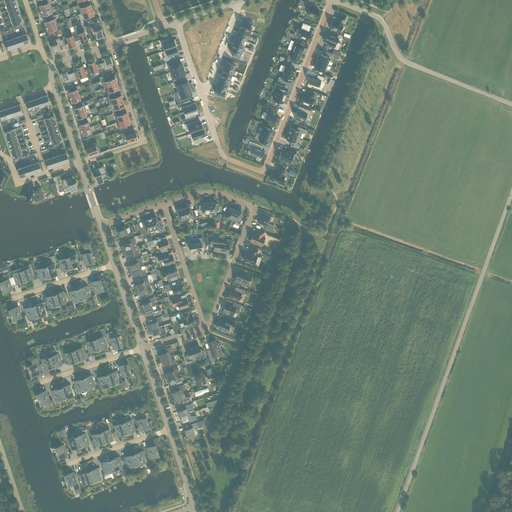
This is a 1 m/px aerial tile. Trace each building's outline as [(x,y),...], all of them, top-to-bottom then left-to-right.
[(47,0),(45,0),(41,2),(42,4),(39,5),(41,11),(51,7),(50,2),(48,2),(47,0)] [(302,0),(299,0),(298,5),(308,9),(307,13),(310,14),(310,15),(313,16),(313,15),(317,17),(319,10),(311,7),(312,4),(302,0)] [(16,2),(6,5),(7,9),(4,10),(5,12),(8,11),(8,10),(17,7),(16,2)] [(81,10),(82,13),(92,10),(91,7),(90,4),(82,7),(81,4),(78,5),(79,11),(81,10)] [(8,11),(9,15),(6,15),(7,17),(9,16),(10,16),(9,16),(19,12),(17,7),(8,10),(8,11)] [(53,12),(51,7),(41,11),(43,16),(46,15),(47,18),(52,16),(51,13),(53,12)] [(439,9),(436,17),(441,19),(444,11),(439,9)] [(93,12),(92,10),(82,13),(83,16),(82,17),(83,22),(89,20),(88,17),(94,15),(93,12)] [(444,11),(441,19),(446,21),(449,13),(444,11)] [(11,20),(8,21),(5,22),(6,23),(11,22),(11,21),(21,17),(19,12),(9,16),(10,16),(9,16),(11,20)] [(449,13),(446,21),(451,23),(454,15),(449,13)] [(347,17),(339,14),(337,19),(337,21),(332,20),(330,27),(333,28),(332,29),(336,31),(336,29),(340,31),(343,23),(345,23),(347,17)] [(454,15),(451,23),(456,25),(459,17),(454,15)] [(52,16),(47,18),(47,21),(45,22),(46,27),(57,23),(55,19),(55,18),(53,19),(52,16)] [(22,23),(21,17),(11,21),(11,22),(13,26),(22,23)] [(459,17),(456,25),(461,27),(464,19),(459,17)] [(240,27),(251,31),(250,31),(253,23),(247,21),(246,23),(242,22),(240,27)] [(470,21),(466,29),(471,31),(475,23),(470,21)] [(311,25),(303,22),(301,28),(300,28),(297,35),(308,39),(310,32),(307,31),(308,29),(310,25),(311,26),(311,25)] [(57,23),(46,27),(48,32),(51,31),(52,34),(58,32),(57,29),(55,24),(57,24),(57,23)] [(475,23),(471,31),(476,33),(480,25),(475,23)] [(98,25),(94,26),(90,28),(93,35),(96,34),(97,38),(99,37),(101,37),(101,36),(103,36),(102,32),(101,29),(101,28),(100,29),(98,24),(98,25)] [(480,25),(476,33),(481,35),(485,27),(480,25)] [(238,32),(249,36),(251,31),(240,27),(238,32)] [(485,27),(481,35),(486,37),(490,29),(485,27)] [(490,29),(486,37),(491,39),(495,31),(490,29)] [(81,32),(80,30),(75,32),(77,38),(80,37),(80,39),(82,43),(84,42),(86,42),(88,41),(86,37),(86,35),(84,31),(81,32)] [(76,45),(74,41),(74,39),(77,38),(75,32),(69,34),(70,36),(66,37),(67,41),(68,43),(69,47),(71,46),(72,47),(74,46),(73,46),(76,45)] [(236,37),(247,41),(249,36),(238,32),(236,37)] [(338,38),(327,33),(324,40),(327,41),(325,45),(334,49),(335,45),(336,45),(338,38)] [(29,43),(26,34),(21,36),(24,44),(29,43)] [(24,44),(21,36),(16,37),(19,46),(24,44)] [(16,37),(11,39),(14,48),(19,46),(16,37)] [(234,42),(245,47),(245,46),(243,45),(245,41),(247,42),(247,41),(236,37),(235,42),(234,42)] [(59,38),(57,39),(51,41),(51,40),(52,45),(51,45),(52,46),(51,46),(52,48),(54,52),(56,52),(58,51),(60,50),(59,47),(65,45),(63,39),(60,40),(59,38)] [(170,42),(169,38),(160,41),(164,51),(176,47),(174,41),(170,42)] [(14,48),(11,39),(5,41),(8,50),(14,48)] [(304,44),(295,40),(291,50),(302,55),(304,49),(302,48),(304,44)] [(232,47),(243,52),(245,47),(234,42),(232,47)] [(438,50),(435,58),(443,61),(447,50),(440,47),(441,45),(438,43),(435,49),(438,50)] [(178,53),(176,47),(163,51),(165,57),(163,58),(164,62),(175,58),(174,55),(178,53)] [(232,56),(239,59),(242,51),(243,52),(232,47),(230,53),(233,54),(232,56)] [(302,55),(291,50),(288,56),(288,55),(286,60),(296,64),(297,60),(299,60),(302,55)] [(330,58),(319,54),(316,60),(327,65),(330,58)] [(105,62),(101,63),(99,64),(101,69),(104,68),(105,70),(112,68),(113,68),(111,64),(113,63),(112,62),(112,60),(111,60),(110,56),(108,57),(108,56),(106,57),(104,58),(105,62)] [(479,66),(476,74),(482,77),(483,74),(484,74),(486,70),(485,70),(487,65),(483,64),(484,61),(479,59),(477,65),(479,66)] [(183,68),(181,62),(178,63),(177,60),(167,63),(170,72),(183,68)] [(327,65),(316,60),(314,67),(325,72),(327,65)] [(89,67),(90,69),(87,70),(89,76),(95,74),(94,72),(98,71),(96,67),(96,65),(94,61),(92,62),(90,62),(90,63),(88,63),(90,67),(89,67)] [(224,67),(234,71),(233,70),(235,65),(236,66),(237,63),(232,61),(231,63),(227,62),(225,67),(224,67)] [(292,65),(285,62),(284,66),(285,66),(283,72),(293,76),(296,70),(291,68),(292,65)] [(89,76),(87,70),(84,71),(84,69),(83,69),(82,65),(80,66),(78,66),(78,67),(76,67),(77,71),(78,73),(80,79),(89,76)] [(222,72),(232,76),(234,71),(224,67),(222,72)] [(183,78),(182,75),(185,74),(183,68),(170,72),(173,81),(183,78)] [(62,72),(60,72),(62,77),(62,79),(63,79),(63,80),(64,79),(65,84),(66,84),(66,83),(77,80),(74,72),(68,74),(67,70),(65,71),(64,71),(62,72)] [(221,77),(231,81),(232,81),(233,82),(235,77),(232,76),(222,72),(223,72),(221,77)] [(293,76),(283,72),(281,78),(279,77),(278,81),(285,83),(286,80),(291,82),(293,76)] [(325,77),(318,75),(317,78),(310,76),(308,83),(318,87),(321,80),(323,81),(325,77)] [(219,82),(229,86),(231,81),(221,77),(219,82)] [(106,84),(107,87),(117,83),(116,81),(115,78),(109,80),(109,78),(103,80),(104,84),(106,84)] [(184,80),(176,82),(179,92),(190,88),(188,82),(185,83),(184,80)] [(216,87),(227,91),(228,91),(226,91),(228,88),(229,88),(229,86),(219,82),(217,87),(216,87)] [(106,90),(108,96),(114,94),(113,91),(119,89),(118,86),(117,83),(107,87),(108,90),(106,90)] [(282,86),(276,84),(273,90),(276,91),(275,94),(285,97),(287,92),(281,89),(282,86)] [(70,88),(71,91),(68,92),(70,97),(79,94),(77,89),(76,86),(70,88)] [(218,97),(224,99),(227,91),(216,87),(214,92),(219,94),(218,97)] [(179,92),(175,93),(178,102),(189,98),(188,95),(192,94),(190,88),(179,92)] [(314,93),(308,90),(306,95),(303,94),(301,101),(311,105),(314,98),(312,98),(314,93)] [(79,94),(70,97),(72,103),(75,102),(76,104),(81,103),(80,100),(81,100),(80,99),(79,94)] [(112,101),(113,104),(123,101),(122,98),(121,95),(115,97),(114,94),(108,96),(110,101),(112,101)] [(285,97),(275,94),(274,96),(271,95),(269,101),(275,103),(276,101),(283,103),(285,97)] [(47,95),(41,97),(44,106),(45,109),(48,108),(47,105),(50,104),(47,95)] [(41,97),(36,99),(39,107),(44,106),(41,97)] [(39,107),(36,99),(31,100),(34,109),(39,107)] [(34,109),(31,100),(26,102),(29,111),(34,109)] [(196,108),(194,103),(195,102),(190,104),(189,100),(176,104),(178,108),(182,107),(183,112),(196,108)] [(466,106),(464,111),(472,114),(477,102),(471,100),(469,107),(466,106)] [(112,108),(114,113),(120,111),(119,108),(125,106),(124,103),(123,101),(113,104),(114,107),(112,108)] [(477,102),(472,114),(478,117),(477,119),(479,120),(482,113),(479,112),(482,105),(477,102)] [(81,103),(76,104),(76,107),(74,108),(75,114),(86,110),(84,105),(82,105),(81,103)] [(403,103),(401,108),(410,111),(412,106),(403,103)] [(19,104),(14,106),(17,115),(22,113),(19,104)] [(17,115),(14,106),(9,108),(12,117),(17,115)] [(276,110),(270,107),(268,113),(267,112),(264,119),(274,123),(277,116),(274,115),(275,114),(276,110)] [(310,111),(300,107),(299,110),(297,109),(294,117),(303,121),(304,119),(307,120),(310,111)] [(12,117),(9,108),(4,110),(7,118),(12,117)] [(195,118),(194,115),(198,113),(196,108),(183,112),(185,117),(181,119),(182,122),(195,118)] [(401,108),(399,113),(408,117),(410,111),(401,108)] [(86,110),(75,114),(77,119),(80,118),(81,121),(87,119),(86,116),(88,115),(87,115),(86,110)] [(118,118),(119,121),(129,118),(128,115),(127,112),(121,114),(120,111),(114,113),(116,119),(118,118)] [(399,113),(397,118),(406,122),(408,117),(399,113)] [(45,123),(42,124),(40,125),(40,127),(46,125),(46,124),(55,121),(53,115),(44,119),(45,123)] [(434,115),(432,120),(441,123),(443,118),(434,115)] [(129,121),(129,118),(119,121),(120,124),(118,125),(120,131),(125,129),(124,126),(130,124),(129,121)] [(397,118),(395,123),(404,127),(406,122),(397,118)] [(87,119),(81,121),(82,124),(79,125),(81,130),(91,126),(90,127),(88,122),(87,119)] [(198,120),(185,124),(186,128),(189,127),(191,133),(203,129),(201,123),(199,124),(198,120)] [(432,120),(430,125),(439,129),(441,123),(432,120)] [(57,126),(55,121),(46,124),(46,125),(47,129),(57,126)] [(298,128),(292,126),(290,132),(302,137),(304,131),(306,132),(307,128),(300,125),(298,128)] [(430,125),(428,130),(437,134),(439,129),(430,125)] [(57,126),(47,129),(49,133),(46,134),(46,136),(49,135),(49,134),(59,131),(57,126)] [(91,126),(81,130),(83,135),(85,134),(86,137),(92,135),(91,132),(93,132),(93,131),(91,126)] [(272,130),(264,127),(259,139),(267,143),(272,130)] [(14,129),(4,132),(6,137),(15,134),(16,135),(21,133),(21,131),(15,133),(14,129)] [(206,135),(203,129),(191,133),(195,144),(203,141),(202,137),(206,135)] [(393,129),(391,134),(400,137),(402,132),(393,129)] [(428,130),(426,135),(435,139),(437,134),(428,130)] [(50,138),(48,139),(45,140),(45,142),(51,140),(51,139),(60,136),(59,131),(49,134),(49,135),(50,138)] [(123,133),(121,134),(124,143),(128,142),(132,140),(134,140),(138,138),(137,136),(136,134),(136,132),(132,133),(130,134),(129,131),(127,132),(125,132),(123,133)] [(471,131),(469,137),(477,140),(479,134),(471,131)] [(302,137),(290,132),(287,138),(294,140),(292,144),(300,147),(301,143),(299,143),(302,137)] [(17,139),(16,135),(15,134),(6,137),(7,142),(17,139)] [(391,134),(389,139),(398,142),(400,137),(391,134)] [(62,141),(60,136),(51,139),(51,140),(52,145),(62,141)] [(469,137),(467,142),(475,145),(477,140),(469,137)] [(19,143),(17,139),(7,142),(9,147),(19,144),(19,145),(22,144),(21,142),(19,143)] [(389,139),(387,144),(396,147),(398,142),(389,139)] [(264,151),(261,149),(262,146),(250,141),(248,145),(253,147),(250,154),(261,159),(264,151)] [(424,141),(422,146),(431,149),(433,144),(424,141)] [(99,147),(97,142),(91,144),(92,147),(86,149),(87,151),(87,153),(88,155),(92,154),(94,153),(98,152),(97,148),(99,147)] [(467,142),(465,147),(474,150),(475,145),(467,142)] [(20,148),(19,145),(19,144),(9,147),(11,153),(21,149),(21,150),(27,148),(26,146),(20,148)] [(387,144),(385,149),(394,153),(396,147),(387,144)] [(422,146),(420,151),(429,154),(431,149),(422,146)] [(465,147),(463,152),(472,155),(474,150),(465,147)] [(282,149),(277,160),(290,164),(294,154),(295,155),(297,151),(289,148),(288,151),(282,149)] [(22,155),(21,150),(21,149),(11,153),(13,158),(22,155)] [(420,151),(418,156),(427,159),(429,154),(420,151)] [(69,161),(66,153),(61,154),(64,163),(69,161)] [(61,154),(56,156),(58,165),(64,163),(61,154)] [(56,156),(50,158),(53,167),(58,165),(56,156)] [(418,156),(416,161),(425,164),(427,159),(418,156)] [(461,157),(460,162),(468,165),(470,160),(461,157)] [(53,167),(50,158),(45,160),(48,168),(53,167)] [(32,161),(33,164),(36,172),(41,171),(38,162),(36,163),(35,161),(32,161)] [(460,162),(458,167),(466,170),(468,165),(460,162)] [(36,172),(33,164),(28,165),(31,174),(36,172)] [(28,165),(23,167),(26,176),(31,174),(28,165)] [(104,166),(100,167),(94,169),(96,175),(95,175),(95,176),(95,177),(96,178),(97,183),(98,182),(98,183),(102,181),(103,181),(101,175),(106,173),(104,166)] [(26,176),(23,167),(18,169),(21,178),(26,176)] [(458,167),(456,172),(464,175),(466,170),(458,167)] [(285,170),(278,168),(276,173),(273,172),(272,174),(270,178),(271,178),(270,180),(281,184),(284,177),(283,176),(285,170)] [(456,172),(454,177),(463,180),(464,175),(456,172)] [(72,177),(68,178),(62,180),(65,187),(69,186),(71,191),(72,191),(76,190),(77,189),(76,185),(75,183),(75,182),(74,182),(72,176),(72,177)] [(31,189),(28,194),(26,198),(31,200),(32,199),(35,200),(35,201),(44,198),(44,197),(41,187),(37,189),(38,191),(36,191),(31,189)] [(203,213),(209,213),(209,202),(205,202),(205,203),(203,203),(203,206),(199,206),(200,214),(203,214),(203,213)] [(210,202),(209,202),(209,213),(216,213),(216,212),(219,212),(219,206),(216,206),(216,203),(214,203),(214,202),(210,202)] [(189,206),(183,208),(186,218),(190,217),(191,219),(197,218),(194,210),(191,211),(189,206)] [(228,218),(232,219),(235,210),(230,207),(227,213),(225,212),(222,219),(227,221),(228,218)] [(183,219),(186,218),(183,208),(177,210),(179,215),(175,217),(178,224),(183,222),(183,219)] [(241,212),(235,210),(232,219),(235,221),(234,224),(239,226),(242,219),(239,217),(241,212)] [(268,224),(270,217),(261,213),(258,223),(266,226),(265,230),(272,232),(274,226),(268,224)] [(152,217),(149,218),(153,230),(157,228),(159,232),(160,231),(161,232),(165,231),(161,221),(158,222),(156,217),(153,218),(152,217)] [(149,231),(153,230),(149,218),(146,219),(147,220),(143,222),(146,229),(142,230),(144,236),(149,235),(149,231)] [(119,236),(119,237),(126,234),(127,238),(133,235),(132,232),(128,233),(126,228),(121,229),(121,227),(120,227),(121,228),(117,229),(119,236)] [(250,241),(262,246),(265,238),(262,237),(264,232),(258,229),(256,234),(253,233),(250,241)] [(220,252),(222,242),(218,241),(219,238),(212,236),(211,244),(215,245),(213,250),(220,252)] [(120,246),(122,251),(134,247),(133,244),(136,242),(134,238),(128,240),(129,243),(122,245),(123,246),(120,246)] [(195,242),(196,251),(202,250),(201,244),(204,244),(203,238),(200,238),(200,241),(195,242)] [(196,251),(195,242),(192,243),(191,239),(186,240),(187,246),(190,246),(191,252),(196,251)] [(222,242),(220,252),(227,253),(228,247),(231,248),(232,240),(227,239),(226,242),(222,242)] [(158,243),(160,250),(169,247),(167,240),(158,243)] [(135,250),(134,247),(122,251),(124,256),(126,255),(126,256),(133,254),(134,257),(140,255),(138,250),(135,250)] [(243,260),(247,261),(247,263),(249,264),(250,263),(254,264),(257,256),(255,256),(258,250),(252,247),(249,254),(246,252),(243,260)] [(82,254),(86,266),(86,265),(94,262),(91,252),(82,254)] [(67,257),(71,267),(79,265),(79,266),(75,254),(75,255),(67,257)] [(164,261),(165,265),(175,262),(172,255),(166,257),(164,254),(158,256),(160,263),(164,261)] [(71,267),(67,257),(59,260),(59,259),(58,259),(62,271),(63,271),(62,270),(71,267)] [(127,266),(128,271),(141,267),(140,264),(142,262),(141,257),(134,259),(135,262),(129,265),(127,266)] [(45,267),(49,277),(57,274),(57,275),(53,263),(53,264),(45,267)] [(21,268),(25,281),(33,278),(33,279),(34,279),(29,265),(21,268)] [(49,277),(45,267),(37,270),(37,269),(36,269),(40,281),(41,281),(40,280),(49,277)] [(142,270),(141,267),(128,271),(130,276),(132,275),(133,276),(139,274),(140,277),(147,275),(145,270),(142,270)] [(25,281),(21,268),(20,268),(21,271),(13,273),(13,272),(13,273),(17,284),(17,283),(25,281)] [(177,270),(172,272),(171,268),(161,271),(162,276),(167,275),(168,281),(179,277),(177,270)] [(241,272),(240,276),(237,275),(235,281),(246,286),(248,280),(250,280),(252,276),(241,272)] [(10,278),(8,273),(3,275),(4,279),(0,280),(0,284),(3,293),(13,290),(9,278),(10,278)] [(135,291),(146,287),(150,285),(147,277),(141,279),(142,282),(135,284),(136,285),(133,286),(135,291)] [(100,279),(92,282),(91,281),(95,294),(96,294),(95,293),(104,290),(100,279)] [(177,293),(178,294),(181,293),(181,292),(181,291),(184,290),(182,284),(172,287),(171,283),(164,285),(166,291),(172,289),(174,294),(177,293)] [(78,289),(81,299),(89,296),(90,297),(86,285),(86,286),(78,289)] [(146,287),(135,291),(137,295),(139,295),(146,293),(147,296),(153,294),(152,290),(147,290),(146,287)] [(240,288),(238,292),(231,289),(228,297),(238,301),(241,294),(244,295),(245,291),(240,288)] [(81,299),(78,289),(70,292),(69,291),(73,303),(73,302),(81,299)] [(55,295),(58,305),(66,302),(66,303),(67,303),(63,291),(62,291),(63,292),(55,295)] [(58,305),(55,295),(46,297),(46,296),(50,308),(50,307),(58,305)] [(142,310),(152,307),(157,305),(154,296),(147,298),(149,302),(142,304),(142,305),(140,305),(142,310)] [(187,298),(182,300),(181,297),(171,300),(173,306),(178,305),(179,310),(189,306),(187,298)] [(41,303),(33,306),(37,316),(38,319),(46,316),(41,302),(41,303)] [(233,315),(234,312),(238,314),(241,306),(234,303),(232,306),(226,304),(223,311),(226,312),(226,313),(229,314),(230,313),(233,315)] [(17,306),(17,307),(9,310),(13,323),(22,320),(22,321),(17,306)] [(28,319),(36,316),(33,306),(25,309),(25,308),(24,308),(28,320),(29,320),(28,319)] [(152,307),(142,310),(143,315),(145,314),(146,315),(152,313),(153,316),(160,314),(158,309),(153,310),(152,307)] [(185,327),(195,324),(193,317),(190,317),(188,312),(182,314),(184,320),(183,320),(185,327)] [(148,330),(159,326),(158,323),(162,321),(160,316),(154,318),(155,321),(149,324),(147,325),(148,330)] [(233,328),(235,322),(227,319),(226,322),(219,320),(217,327),(228,331),(229,326),(233,328)] [(161,326),(159,326),(148,330),(150,335),(152,334),(152,335),(159,333),(160,336),(166,334),(164,328),(162,329),(161,326)] [(95,339),(98,349),(106,347),(107,348),(103,336),(103,337),(95,339)] [(114,348),(122,346),(119,336),(110,338),(110,337),(110,338),(114,349),(114,348)] [(98,349),(95,339),(87,342),(86,341),(90,353),(90,352),(98,349)] [(218,343),(216,344),(215,340),(208,343),(211,351),(207,352),(210,362),(215,360),(214,356),(221,354),(218,343)] [(198,345),(192,347),(196,357),(199,356),(200,360),(206,357),(204,351),(201,352),(198,345)] [(73,351),(77,361),(85,358),(85,359),(82,347),(81,347),(81,348),(73,351)] [(160,360),(171,356),(170,353),(172,352),(171,347),(164,349),(165,352),(158,354),(160,360)] [(192,358),(196,357),(192,347),(187,349),(189,356),(185,357),(188,364),(194,362),(192,358)] [(77,361),(73,351),(65,353),(68,365),(69,364),(68,364),(77,361)] [(50,356),(53,366),(62,364),(62,365),(58,353),(58,354),(50,356)] [(53,366),(50,356),(42,359),(42,358),(41,358),(45,370),(46,370),(45,369),(53,366)] [(171,356),(160,360),(162,365),(169,363),(170,366),(176,364),(175,359),(172,359),(171,356)] [(28,366),(31,376),(40,373),(40,374),(35,358),(34,358),(35,359),(32,360),(33,364),(28,366)] [(119,365),(123,377),(123,376),(131,373),(128,363),(120,366),(119,365)] [(166,379),(177,375),(175,370),(178,369),(177,366),(171,368),(172,371),(165,373),(166,379)] [(213,372),(210,367),(204,369),(207,375),(213,372)] [(107,375),(110,385),(118,382),(118,383),(119,383),(115,371),(114,371),(115,372),(107,375)] [(83,378),(86,389),(94,386),(94,387),(95,387),(91,375),(90,375),(91,376),(83,378)] [(110,385),(107,375),(98,377),(102,389),(102,388),(110,385)] [(177,375),(166,379),(168,384),(175,382),(176,385),(183,383),(182,379),(179,380),(177,375)] [(86,389),(83,378),(74,381),(74,380),(78,392),(78,391),(81,390),(81,393),(87,391),(86,389)] [(61,388),(64,398),(72,395),(72,396),(73,396),(69,384),(68,384),(69,385),(61,388)] [(173,398),(183,394),(182,391),(185,389),(183,385),(177,387),(178,390),(171,392),(173,398)] [(64,398),(61,388),(52,391),(52,390),(56,402),(56,401),(64,398)] [(51,406),(45,390),(45,391),(37,394),(40,404),(46,402),(47,406),(50,405),(50,406),(51,406)] [(183,394),(173,398),(175,403),(182,401),(183,404),(192,401),(190,397),(185,397),(183,394)] [(179,416),(190,413),(194,411),(192,405),(193,405),(192,402),(183,405),(184,408),(177,411),(179,416)] [(190,413),(179,416),(181,422),(188,419),(189,422),(197,420),(196,415),(191,416),(190,413)] [(141,430),(149,427),(146,417),(138,420),(137,419),(141,431),(141,430)] [(123,423),(126,433),(134,430),(134,431),(135,431),(131,419),(130,419),(131,420),(123,423)] [(203,420),(190,424),(190,427),(183,430),(184,430),(186,437),(192,439),(192,440),(195,434),(193,429),(203,426),(205,425),(204,422),(203,420)] [(126,433),(123,423),(114,426),(114,425),(118,437),(118,436),(126,433)] [(109,430),(101,432),(104,442),(112,440),(112,441),(113,440),(109,429),(108,429),(109,430)] [(85,433),(77,436),(80,446),(88,443),(88,444),(89,444),(85,432),(84,432),(85,433)] [(96,445),(104,442),(101,432),(92,435),(92,434),(96,446),(96,445)] [(72,449),(80,446),(77,436),(68,439),(68,438),(72,450),(72,449)] [(67,456),(63,444),(63,445),(55,448),(58,458),(67,455),(67,456)] [(159,455),(155,445),(147,448),(147,447),(146,447),(150,459),(151,459),(150,458),(159,455)] [(141,452),(133,454),(136,464),(145,462),(145,463),(141,451),(141,452)] [(128,467),(136,464),(133,454),(125,457),(125,456),(124,456),(128,468),(129,468),(128,467)] [(118,457),(110,460),(113,470),(121,467),(122,468),(118,456),(118,457)] [(105,473),(113,470),(110,460),(102,463),(101,462),(105,474),(105,473)] [(97,469),(88,471),(92,481),(100,479),(100,480),(101,480),(97,468),(96,468),(97,469)] [(73,472),(64,475),(68,485),(73,484),(75,490),(80,489),(77,482),(76,482),(73,471),(72,472),(73,472)] [(84,484),(92,481),(88,471),(80,474),(80,473),(80,474),(78,475),(79,478),(81,477),(84,485),(84,484)]
